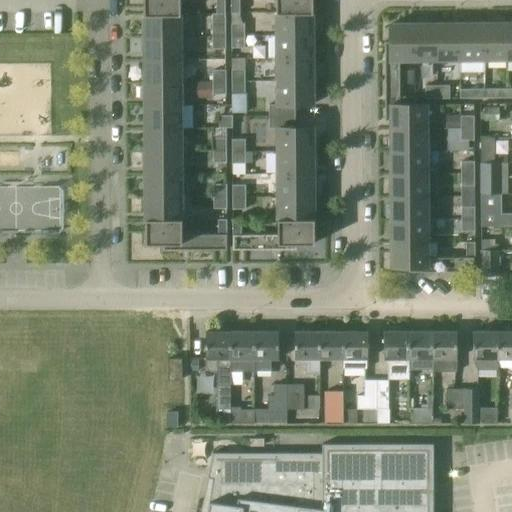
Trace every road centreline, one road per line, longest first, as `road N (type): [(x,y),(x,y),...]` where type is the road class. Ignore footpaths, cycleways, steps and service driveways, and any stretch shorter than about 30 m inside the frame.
road 1 (residential): [(353,304),(353,0)]
road 2 (residential): [(104,303),(100,0)]
road 3 (residential): [(104,303),(353,304)]
road 4 (residential): [(353,304),(511,309)]
